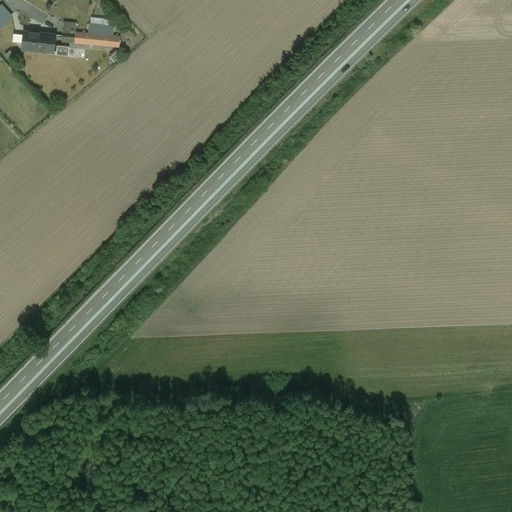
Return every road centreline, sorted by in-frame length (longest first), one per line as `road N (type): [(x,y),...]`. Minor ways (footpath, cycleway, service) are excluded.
road 1 (trunk): [(0,414),(281,127),(418,0)]
road 2 (trunk): [(400,0),(0,398)]
